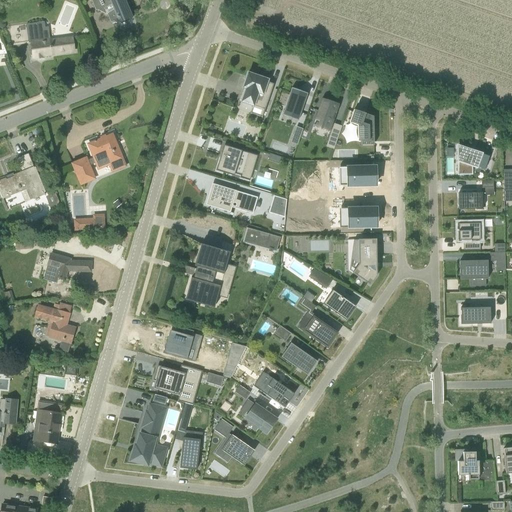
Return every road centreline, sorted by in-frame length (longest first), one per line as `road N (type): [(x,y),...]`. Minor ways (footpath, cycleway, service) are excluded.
road 1 (residential): [(401,273),(245,493),(74,474)]
road 2 (tertiary): [(74,474),(197,56)]
road 3 (residential): [(0,126),(183,53),(197,56)]
road 4 (residential): [(402,96),(207,29)]
road 5 (residential): [(402,96),(401,273)]
road 6 (residential): [(435,107),(433,277)]
road 7 (residential): [(440,511),(438,436),(511,430)]
